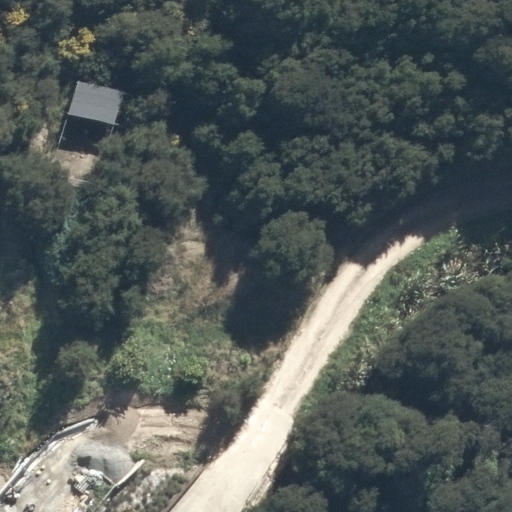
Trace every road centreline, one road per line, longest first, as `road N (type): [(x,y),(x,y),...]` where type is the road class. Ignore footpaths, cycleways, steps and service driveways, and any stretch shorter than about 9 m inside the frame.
road 1 (track): [(14,511),(97,0)]
road 2 (track): [(511,190),(454,210),(370,272),(191,511)]
